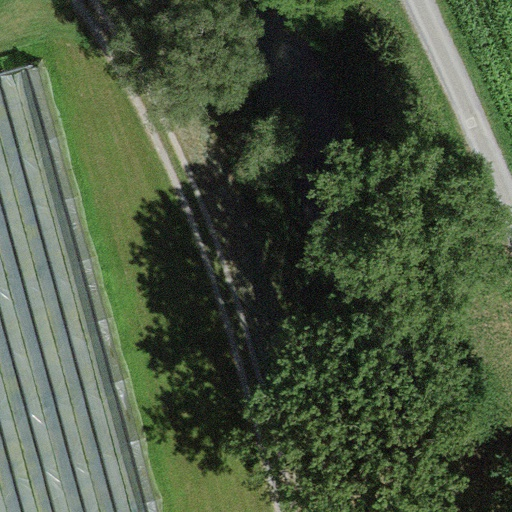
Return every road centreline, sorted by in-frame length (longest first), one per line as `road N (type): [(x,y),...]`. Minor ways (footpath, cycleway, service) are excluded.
road 1 (track): [(84,0),(177,160),(229,293),(287,511)]
road 2 (track): [(511,209),(417,0)]
